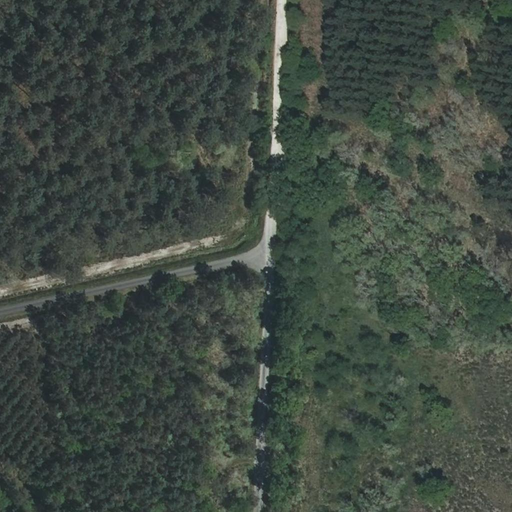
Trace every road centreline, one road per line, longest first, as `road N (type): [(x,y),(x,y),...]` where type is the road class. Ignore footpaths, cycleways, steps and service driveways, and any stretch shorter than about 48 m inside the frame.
road 1 (unclassified): [(263,253),(0,309)]
road 2 (residential): [(255,511),(263,253)]
road 3 (track): [(263,253),(277,0)]
